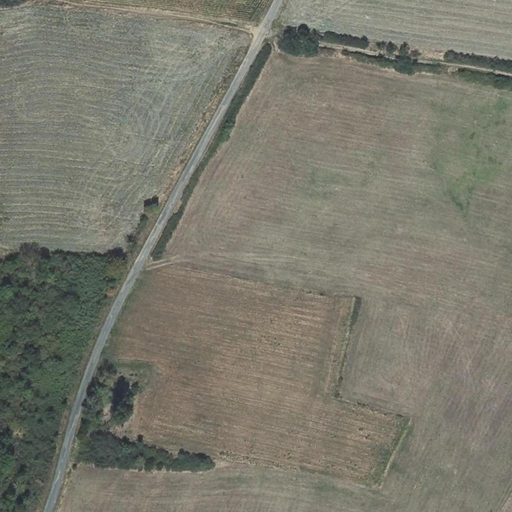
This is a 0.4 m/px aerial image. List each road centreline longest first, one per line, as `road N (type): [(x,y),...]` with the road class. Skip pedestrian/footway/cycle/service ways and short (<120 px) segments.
road 1 (unclassified): [(46,511),(107,327),(278,0)]
road 2 (track): [(56,0),(262,32)]
